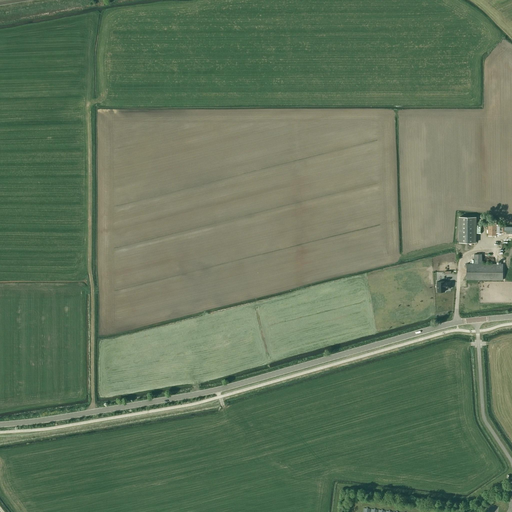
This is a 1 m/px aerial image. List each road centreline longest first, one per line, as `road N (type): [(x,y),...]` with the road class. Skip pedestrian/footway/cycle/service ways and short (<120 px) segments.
road 1 (tertiary): [(0,424),(220,389),(476,319)]
road 2 (unclassified): [(476,319),(482,412),(511,462)]
